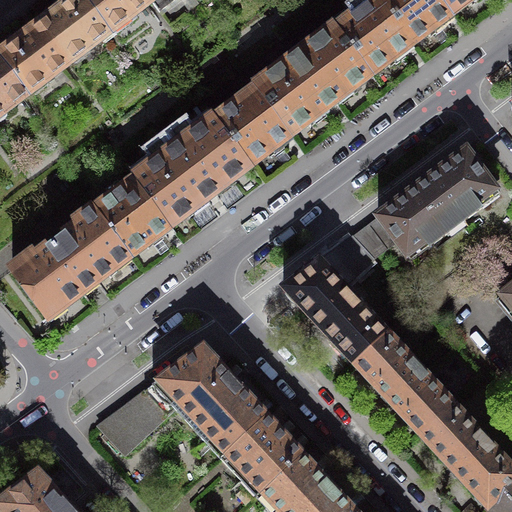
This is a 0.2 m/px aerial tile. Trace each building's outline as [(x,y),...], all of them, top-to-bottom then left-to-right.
[(72,0),(46,20),(39,25),(69,63),(71,61),(87,49),(110,32),(85,0),(72,0)] [(85,0),(110,32),(112,30),(128,18),(151,1),(152,1),(151,0),(85,0)] [(151,0),(152,1),(151,1),(159,12),(175,0),(151,0)] [(335,27),(371,76),(406,50),(412,45),(377,0),(374,0),(338,28),(336,26),(335,27)] [(377,0),(412,45),(447,19),(452,15),(440,0),(377,0)] [(440,0),(452,15),(472,0),(440,0)] [(69,63),(39,25),(33,29),(0,54),(0,58),(27,94),(30,92),(29,92),(45,80),(46,81),(69,63)] [(275,67),(277,70),(254,87),(291,136),(331,106),(371,76),(335,27),(312,44),(310,41),(300,49),(302,52),(288,62),(286,59),(275,67)] [(0,114),(4,111),(4,112),(27,94),(0,58),(0,114)] [(215,117),(214,117),(251,166),(286,140),(291,136),(254,87),(253,88),(255,90),(217,119),(215,117)] [(181,142),(167,153),(165,150),(154,158),(157,161),(134,178),(170,226),(210,196),(251,166),(214,117),(192,134),(189,131),(179,139),(181,142)] [(378,218),(354,237),(374,259),(397,242),(411,262),(500,195),(466,151),(422,184),(378,217),(378,218)] [(170,226),(134,178),(133,179),(134,181),(96,209),(94,207),(93,208),(130,257),(164,231),(170,226)] [(12,269),(48,318),(89,287),(130,257),(93,208),(76,222),(78,225),(33,258),(31,255),(12,269)] [(374,259),(354,237),(321,261),(320,260),(288,284),(283,288),(310,317),(353,364),(387,333),(344,287),(374,259)] [(511,289),(497,301),(511,319),(511,289)] [(454,404),(387,333),(353,364),(387,400),(420,436),(454,404)] [(220,459),(267,416),(235,382),(203,347),(153,385),(98,427),(125,456),(175,410),(220,459)] [(511,483),(511,466),(454,404),(420,436),(454,471),(487,507),(511,483)] [(256,497),(302,454),(272,422),(267,416),(220,459),(256,497)] [(355,511),(334,488),(302,454),(256,497),(269,511),(355,511)] [(74,511),(70,507),(38,471),(0,499),(0,511),(74,511)] [(511,511),(511,483),(487,507),(491,511),(511,511)]
